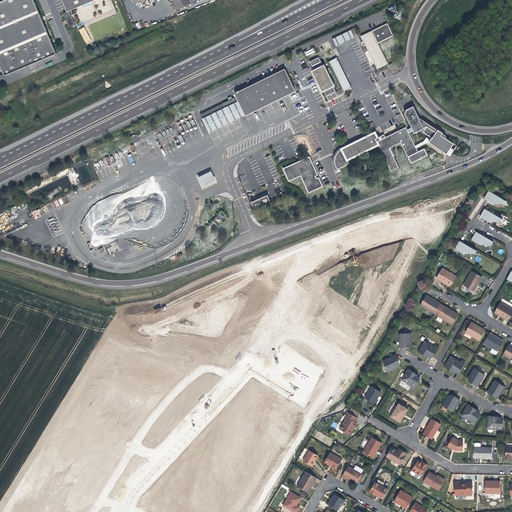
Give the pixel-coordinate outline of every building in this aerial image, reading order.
[(0,0),(0,65),(1,68),(2,70),(4,76),(7,75),(56,54),(33,0),(0,0)] [(93,0),(60,0),(66,12),(63,13),(69,27),(75,25),(69,11),(93,0)] [(171,0),(177,11),(200,0),(171,0)] [(377,69),(388,63),(378,43),(393,35),(387,23),(361,36),(377,69)] [(84,27),(78,30),(85,43),(91,40),(84,27)] [(336,46),(354,37),(353,34),(352,32),(351,30),(332,39),(336,46)] [(321,61),(319,57),(309,62),(311,66),(314,70),(324,90),(329,101),(338,96),(333,86),(327,74),(328,74),(324,65),(323,66),(321,61)] [(344,91),(351,87),(336,58),(329,61),(344,91)] [(401,67),(398,60),(390,64),(389,65),(393,73),(398,70),(397,69),(401,67)] [(295,91),(284,69),(235,93),(236,96),(200,115),(209,133),(245,115),(295,91)] [(324,90),(314,70),(312,71),(322,91),(324,90)] [(417,122),(421,121),(417,119),(412,107),(410,108),(417,122)] [(403,114),(410,128),(412,132),(413,134),(419,131),(421,133),(431,139),(429,141),(433,144),(432,146),(447,155),(451,148),(454,144),(443,138),(441,136),(442,134),(442,133),(436,130),(436,131),(421,121),(417,122),(410,108),(404,111),(403,114)] [(165,142),(175,132),(171,128),(166,132),(168,135),(165,138),(161,133),(158,136),(163,141),(164,141),(165,142)] [(347,160),(365,151),(376,145),(389,171),(397,168),(391,157),(387,149),(389,148),(399,143),(409,164),(426,156),(423,149),(416,152),(414,148),(414,147),(407,134),(405,130),(404,128),(384,138),(382,135),(375,138),(373,133),(361,139),(342,149),(340,150),(338,151),(337,153),(336,155),(335,157),(334,160),(334,161),(334,164),(335,165),(336,167),(337,169),(341,167),(349,163),(347,160)] [(424,142),(414,147),(414,148),(426,143),(426,144),(427,143),(432,146),(433,144),(429,141),(425,139),(423,142),(424,142)] [(309,156),(283,168),(289,181),(301,175),(308,193),(323,186),(318,177),(317,178),(316,175),(318,175),(309,156)] [(99,178),(115,173),(112,165),(111,165),(109,158),(94,163),(99,178)] [(198,177),(202,186),(215,180),(211,171),(198,177)] [(500,199),(486,191),(482,199),(489,203),(490,201),(491,201),(491,202),(491,203),(498,203),(502,204),(502,202),(503,201),(500,199)] [(270,204),(266,195),(250,202),(254,211),(270,204)] [(64,196),(58,200),(61,205),(67,202),(64,196)] [(39,209),(32,211),(34,219),(41,217),(39,209)] [(492,213),(484,209),(480,217),(487,222),(488,222),(489,220),(490,220),(490,221),(500,221),(501,220),(501,219),(492,213)] [(483,237),(475,232),(471,240),(475,242),(478,244),(480,242),(481,243),(481,244),(491,244),(491,243),(492,242),(483,237)] [(465,245),(458,241),(454,249),(461,253),(463,251),(464,252),(464,253),(474,253),(474,252),(475,251),(465,245)] [(106,248),(108,253),(119,250),(116,242),(110,244),(111,246),(106,248)] [(441,268),(435,278),(443,283),(449,286),(455,277),(441,268)] [(468,289),(472,291),(481,277),(471,271),(463,285),(468,289)] [(424,296),(419,305),(433,313),(439,304),(432,300),(424,296)] [(511,313),(511,311),(499,303),(493,313),(501,318),(507,321),(511,313)] [(443,307),(439,304),(433,313),(438,316),(443,307)] [(438,316),(442,319),(452,325),(457,315),(449,310),(449,311),(447,310),(448,309),(443,307),(438,316)] [(477,327),(470,322),(464,332),(478,340),(484,331),(477,327)] [(400,351),(406,350),(406,347),(408,346),(412,345),(409,334),(397,337),(400,351)] [(492,348),(497,351),(503,342),(496,338),(489,334),(483,343),(492,348)] [(417,351),(423,355),(425,354),(427,354),(432,357),(438,348),(434,345),(433,347),(424,341),(417,351)] [(444,367),(449,371),(451,370),(453,369),(459,373),(465,363),(461,361),(460,362),(450,356),(444,367)] [(396,365),(395,363),(398,362),(395,357),(382,363),(388,375),(398,369),(396,365)] [(476,387),(484,375),(473,368),(467,378),(471,380),(472,381),(471,384),(476,387)] [(414,377),(413,373),(407,370),(401,380),(410,386),(409,388),(413,390),(419,380),(416,378),(414,377)] [(486,393),(492,396),(493,394),(495,395),(499,397),(505,387),(493,380),(486,393)] [(371,387),(364,398),(374,404),(377,398),(380,392),(371,387)] [(441,406),(454,413),(460,400),(448,394),(441,406)] [(408,409),(398,403),(390,416),(395,419),(400,422),(408,409)] [(467,404),(460,416),(474,424),(481,413),(467,404)] [(350,408),(348,412),(355,417),(358,412),(350,408)] [(348,412),(347,412),(344,416),(346,417),(339,429),(348,434),(351,429),(353,427),(356,422),(355,421),(357,418),(355,417),(348,412)] [(500,420),(497,419),(494,416),(488,416),(487,428),(498,429),(497,432),(502,432),(503,420),(500,420)] [(432,418),(427,427),(428,428),(427,430),(426,429),(423,434),(432,439),(441,424),(432,418)] [(372,457),(375,453),(374,453),(376,450),(376,451),(381,443),(371,437),(363,452),(372,457)] [(451,439),(447,446),(452,449),(452,448),(456,450),(455,451),(463,451),(464,443),(464,441),(458,440),(452,437),(451,439)] [(406,453),(401,450),(399,452),(397,451),(391,447),(385,456),(399,465),(406,453)] [(481,448),(474,448),(474,458),(483,458),(483,460),(487,460),(492,460),(492,448),(481,448)] [(317,455),(308,450),(302,460),(311,465),(314,461),(317,455)] [(330,466),(335,468),(341,459),(329,452),(324,462),(330,466)] [(427,464),(422,462),(422,463),(418,460),(412,470),(415,472),(420,475),(427,464)] [(357,478),(360,480),(363,475),(347,466),(341,476),(345,478),(345,477),(348,479),(350,480),(355,483),(355,482),(356,480),(357,478)] [(423,481),(439,490),(446,479),(438,475),(437,476),(435,475),(429,471),(423,481)] [(316,478),(305,472),(297,486),(307,492),(311,486),(316,478)] [(499,493),(500,483),(493,482),(493,481),(485,481),(485,493),(499,493)] [(362,486),(355,482),(355,483),(354,484),(352,487),(358,491),(362,486)] [(369,491),(375,495),(376,493),(379,495),(383,497),(387,489),(375,482),(369,491)] [(454,495),(456,495),(466,495),(472,495),(472,483),(466,483),(466,484),(461,484),(461,482),(455,482),(454,495)] [(400,504),(406,508),(412,497),(400,490),(393,500),(400,504)] [(296,503),(300,497),(290,492),(282,505),(294,511),(295,511),(298,507),(295,505),(296,503)] [(335,495),(333,499),(332,501),(330,501),(329,504),(329,506),(338,510),(341,505),(342,505),(344,501),(335,495)] [(427,511),(428,511),(415,503),(409,511),(427,511)]
